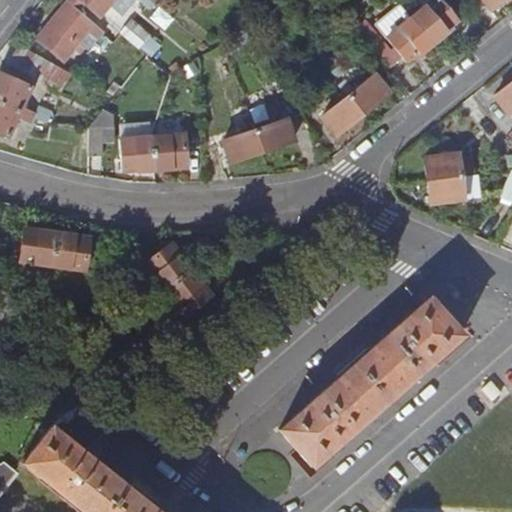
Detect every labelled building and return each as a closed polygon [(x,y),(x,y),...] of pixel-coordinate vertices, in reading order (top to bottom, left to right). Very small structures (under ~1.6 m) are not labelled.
[(84,6),(75,0),(71,0),(65,7),(76,16),(84,6)] [(75,0),(84,6),(100,19),(110,7),(121,17),(134,0),(135,0),(149,12),(155,5),(149,0),(75,0)] [(457,24),(436,0),(435,0),(413,19),(435,45),(448,34),(446,32),(457,24)] [(506,0),(483,0),(492,11),(506,0)] [(76,16),(65,7),(37,41),(64,63),(73,51),(79,56),(83,50),(87,53),(101,35),(76,16)] [(413,19),(407,12),(382,31),(406,61),(409,64),(419,54),(421,57),(435,45),(413,19)] [(367,21),(357,30),(391,69),(401,60),(367,21)] [(130,24),(121,36),(146,57),(151,61),(161,49),(130,24)] [(257,45),(245,25),(222,41),(231,63),(231,64),(257,45)] [(70,75),(20,48),(10,68),(61,94),(70,75)] [(30,90),(0,76),(0,105),(32,119),(34,115),(21,109),(30,90)] [(375,78),(349,99),(323,120),(337,137),(389,95),(375,78)] [(346,95),(336,82),(328,88),(338,101),(346,95)] [(511,113),(511,85),(496,98),(510,115),(511,113)] [(317,120),(300,96),(293,101),(308,126),(317,120)] [(32,119),(0,105),(0,136),(7,140),(16,121),(29,126),(32,119)] [(156,174),(153,141),(121,143),(120,123),(104,110),(89,129),(89,157),(122,158),(122,173),(141,172),(141,174),(156,174)] [(293,141),(285,121),(256,132),(263,153),(293,141)] [(263,153),(256,132),(223,144),(231,164),(263,153)] [(200,137),(153,141),(156,174),(171,173),(171,170),(188,168),(188,163),(202,163),(200,137)] [(475,172),(478,150),(465,148),(462,170),(475,172)] [(463,179),(459,155),(425,160),(429,184),(463,179)] [(477,177),(463,179),(466,202),(481,200),(477,177)] [(511,202),(511,177),(502,199),(511,202)] [(466,202),(463,179),(429,184),(432,205),(466,202)] [(8,230),(0,227),(0,253),(3,255),(8,230)] [(52,267),(57,236),(39,233),(39,236),(25,234),(21,262),(25,263),(52,267)] [(90,243),(75,241),(75,238),(57,236),(52,267),(86,272),(90,243)] [(145,266),(165,293),(185,318),(209,299),(200,287),(202,286),(181,258),(178,260),(169,248),(145,266)] [(119,299),(118,263),(92,262),(90,298),(119,299)] [(52,267),(25,263),(24,275),(53,278),(52,267)] [(0,325),(7,325),(11,296),(0,295),(0,325)] [(325,395),(283,433),(314,469),(352,436),(427,369),(463,337),(431,301),(399,329),(325,395)] [(485,386),(477,394),(487,406),(496,398),(485,386)] [(145,412),(166,436),(175,427),(154,404),(145,412)] [(82,455),(50,429),(22,464),(80,511),(168,511),(167,511),(162,507),(158,511),(152,511),(93,464),(99,456),(94,452),(89,448),(82,455)] [(0,511),(0,496),(17,475),(2,463),(0,463),(0,511)]
